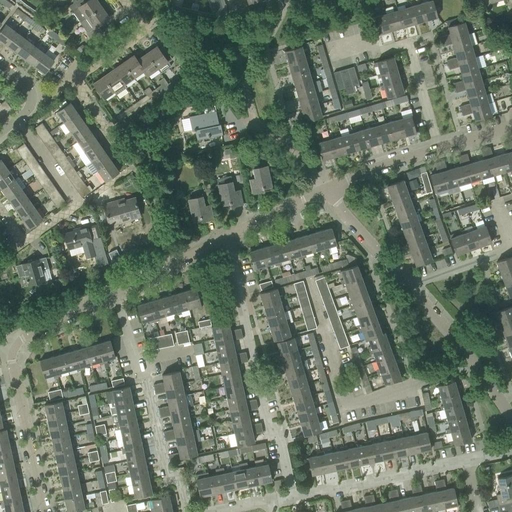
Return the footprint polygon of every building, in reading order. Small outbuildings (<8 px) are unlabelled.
[(12,5),(5,0),(3,0),(2,3),(9,8),(12,5)] [(101,7),(95,0),(77,0),(68,6),(75,16),(76,14),(81,21),(101,7)] [(227,10),(224,0),(219,0),(223,11),(227,10)] [(437,17),(432,0),(431,1),(431,0),(427,0),(428,2),(420,4),(425,21),(437,17)] [(425,21),(420,4),(419,1),(415,2),(416,5),(409,7),(414,24),(425,21)] [(414,24),(409,7),(408,4),(404,5),(405,8),(397,11),(402,28),(414,24)] [(29,7),(26,10),(33,15),(35,11),(29,7)] [(108,18),(101,7),(79,22),(87,32),(90,38),(102,29),(99,24),(108,18)] [(402,28),(397,11),(396,8),(392,9),(393,12),(385,14),(390,31),(402,28)] [(14,13),(22,18),(25,14),(17,9),(14,13)] [(390,31),(385,14),(384,11),(381,12),(382,15),(374,18),(379,34),(390,31)] [(36,23),(29,18),(27,16),(24,20),(34,27),(36,23)] [(458,18),(446,21),(447,27),(457,24),(459,24),(458,18)] [(459,24),(457,24),(447,27),(450,34),(439,37),(441,42),(468,34),(464,22),(459,24)] [(44,29),(36,23),(34,27),(41,33),(44,29)] [(0,40),(5,45),(15,32),(5,24),(0,31),(0,40)] [(58,35),(50,30),(47,34),(54,39),(58,35)] [(15,52),(25,39),(15,32),(5,45),(15,52)] [(471,46),(468,34),(441,42),(442,47),(452,44),(454,51),(471,46)] [(65,41),(58,35),(54,39),(62,45),(65,41)] [(24,59),(34,46),(25,39),(15,52),(24,59)] [(324,53),(322,45),(316,46),(318,55),(324,53)] [(34,66),(44,53),(34,46),(24,59),(34,66)] [(284,51),(288,63),(308,58),(307,54),(304,55),(302,46),(284,51)] [(475,57),(471,46),(454,51),(456,57),(446,60),(447,65),(475,57)] [(160,52),(157,47),(152,50),(151,48),(146,52),(146,51),(145,52),(147,54),(146,54),(157,68),(160,73),(170,66),(167,62),(171,59),(164,49),(160,52)] [(54,61),(53,60),(44,53),(34,66),(44,74),(54,61)] [(326,61),(324,53),(318,55),(321,63),(326,61)] [(157,68),(146,54),(137,61),(143,70),(143,71),(146,75),(157,68)] [(137,61),(133,56),(123,63),(133,77),(143,71),(143,70),(137,61)] [(376,62),(376,63),(373,64),(374,67),(377,66),(380,74),(397,69),(393,57),(376,62)] [(478,69),(475,57),(447,65),(449,70),(459,67),(461,74),(478,69)] [(309,61),(308,58),(288,63),(291,75),(308,70),(306,62),(309,61)] [(133,77),(123,63),(113,70),(123,84),(133,77)] [(366,69),(364,64),(356,66),(358,72),(366,69)] [(358,84),(353,67),(347,69),(352,86),(358,84)] [(331,76),(328,68),(323,69),(325,78),(331,76)] [(352,86),(347,69),(339,71),(344,88),(346,95),(355,93),(352,86)] [(397,69),(380,74),(376,75),(377,79),(381,78),(383,86),(400,81),(397,69)] [(481,80),(478,69),(461,74),(463,80),(453,83),(454,88),(481,80)] [(123,84),(113,70),(103,77),(113,91),(116,95),(126,88),(123,84)] [(311,78),(308,70),(291,75),(294,87),(314,81),(313,77),(311,78)] [(344,88),(339,71),(333,73),(338,90),(344,88)] [(334,87),(331,76),(325,78),(329,89),(334,87)] [(113,91),(103,77),(93,84),(103,98),(113,91)] [(178,77),(169,82),(168,84),(171,87),(180,80),(178,77)] [(485,92),(481,80),(454,88),(455,93),(466,90),(468,97),(485,92)] [(315,84),(314,81),(294,87),(298,98),(315,93),(313,85),(315,84)] [(369,90),(366,81),(361,83),(363,91),(369,90)] [(400,81),(383,86),(380,87),(381,90),(384,89),(386,98),(404,93),(400,81)] [(165,91),(160,85),(155,88),(158,92),(160,95),(165,91)] [(337,99),(335,91),(334,87),(329,89),(332,100),(337,99)] [(148,99),(158,92),(155,88),(146,95),(148,99)] [(371,98),(369,90),(363,91),(366,100),(371,98)] [(488,103),(485,92),(468,97),(469,103),(459,106),(461,111),(488,103)] [(210,93),(199,95),(201,104),(208,102),(212,102),(210,93)] [(317,101),(315,93),(298,98),(301,109),(321,104),(320,100),(317,101)] [(139,106),(148,99),(146,95),(136,102),(139,106)] [(5,101),(0,105),(0,104),(0,113),(2,116),(11,108),(5,101)] [(129,113),(139,106),(136,102),(126,109),(129,113)] [(56,112),(62,120),(64,122),(77,113),(70,103),(56,112)] [(383,108),(381,103),(369,106),(371,111),(383,108)] [(491,115),(489,106),(488,103),(461,111),(462,116),(472,113),(474,120),(491,115)] [(322,107),(321,104),(301,109),(305,121),(322,116),(319,108),(322,107)] [(371,111),(369,106),(358,109),(360,115),(371,111)] [(119,120),(127,114),(129,113),(126,109),(116,116),(119,120)] [(360,115),(358,109),(346,113),(348,118),(360,115)] [(216,111),(206,114),(189,117),(192,130),(195,130),(197,139),(209,137),(209,139),(221,136),(221,134),(222,134),(220,124),(218,124),(216,111)] [(84,123),(77,113),(64,122),(70,132),(84,123)] [(348,118),(346,113),(335,116),(336,121),(348,118)] [(415,133),(410,116),(402,118),(401,115),(398,116),(404,137),(415,133)] [(404,137),(398,116),(394,117),(395,120),(387,123),(392,140),(404,137)] [(392,140),(387,123),(379,125),(378,122),(374,123),(380,143),(392,140)] [(37,134),(45,128),(41,123),(33,129),(37,134)] [(91,133),(84,123),(70,132),(77,142),(91,133)] [(380,143),(374,123),(371,124),(372,127),(364,129),(369,147),(380,143)] [(369,147),(364,129),(356,132),(355,129),(351,130),(357,150),(369,147)] [(357,150),(351,130),(348,131),(348,134),(341,136),(346,153),(357,150)] [(98,142),(91,133),(77,142),(84,152),(98,142)] [(346,153),(341,136),(333,139),(332,135),(328,136),(334,157),(346,153)] [(334,157),(328,136),(325,137),(326,141),(317,143),(322,160),(334,157)] [(47,148),(55,143),(52,138),(44,144),(47,148)] [(105,152),(98,142),(84,152),(91,161),(105,152)] [(511,169),(511,155),(508,142),(503,143),(506,153),(499,155),(504,172),(511,169)] [(51,154),(59,148),(55,143),(47,148),(51,154)] [(19,154),(27,149),(24,144),(16,149),(19,154)] [(504,172),(499,155),(493,157),(490,147),(485,148),(493,175),(504,172)] [(493,175),(485,148),(480,150),(483,160),(476,162),(481,179),(493,175)] [(91,161),(86,165),(93,175),(98,172),(112,162),(105,152),(91,161)] [(481,179),(476,162),(470,164),(467,154),(462,155),(470,182),(481,179)] [(470,182),(462,155),(457,156),(460,166),(453,168),(458,186),(470,182)] [(61,168),(69,162),(72,160),(69,156),(58,163),(61,168)] [(30,169),(38,163),(34,158),(26,164),(30,169)] [(458,186),(453,168),(446,170),(444,160),(439,162),(447,189),(458,186)] [(65,173),(73,167),(69,162),(61,168),(65,173)] [(119,172),(112,162),(98,172),(105,181),(119,172)] [(447,189),(439,162),(434,163),(437,173),(430,175),(435,192),(447,189)] [(25,180),(41,168),(38,163),(30,169),(22,175),(25,180)] [(267,166),(257,168),(253,169),(255,178),(249,180),(252,193),(272,189),(267,166)] [(429,182),(424,167),(418,168),(423,183),(429,182)] [(14,180),(7,170),(0,174),(0,187),(1,189),(14,180)] [(78,171),(68,178),(72,183),(75,188),(83,182),(85,181),(78,171)] [(43,188),(51,183),(48,178),(40,184),(43,188)] [(407,192),(404,184),(407,183),(406,179),(386,186),(390,198),(407,192)] [(21,189),(14,180),(1,189),(8,199),(21,189)] [(92,190),(89,186),(87,187),(83,182),(75,188),(82,197),(92,190)] [(242,204),(240,194),(239,190),(234,191),(232,182),(218,185),(223,208),(242,204)] [(432,192),(429,182),(423,183),(426,194),(432,192)] [(47,194),(55,188),(51,183),(43,188),(47,194)] [(28,199),(21,189),(8,199),(15,208),(28,199)] [(410,199),(407,192),(390,198),(395,209),(414,202),(413,198),(410,199)] [(213,219),(211,209),(210,204),(204,206),(202,196),(188,199),(193,223),(213,219)] [(57,208),(65,202),(62,198),(54,204),(57,208)] [(103,205),(106,214),(109,226),(140,217),(134,198),(118,203),(117,201),(103,205)] [(35,209),(28,199),(15,208),(22,218),(35,209)] [(436,207),(434,199),(428,200),(430,209),(436,207)] [(415,205),(414,202),(395,209),(399,220),(415,214),(413,206),(415,205)] [(438,215),(436,207),(430,209),(433,217),(438,215)] [(42,219),(36,211),(35,209),(22,218),(29,228),(42,219)] [(418,222),(415,214),(399,220),(403,232),(422,225),(421,221),(418,222)] [(444,229),(441,222),(435,224),(438,232),(444,229)] [(73,231),(64,234),(66,244),(68,249),(83,245),(87,258),(94,256),(97,267),(108,264),(99,235),(97,225),(87,228),(86,226),(76,229),(77,230),(73,231)] [(424,228),(422,225),(403,232),(407,243),(424,237),(421,229),(424,228)] [(491,243),(488,233),(485,226),(476,229),(475,226),(472,227),(473,230),(479,247),(491,243)] [(331,228),(319,231),(325,252),(329,251),(328,248),(336,245),(331,228)] [(447,237),(444,229),(438,232),(441,239),(447,237)] [(479,247),(473,230),(465,233),(464,230),(461,231),(462,234),(468,251),(479,247)] [(325,252),(319,231),(307,235),(312,252),(320,250),(321,253),(325,252)] [(468,251),(462,234),(454,237),(453,234),(449,235),(451,238),(450,238),(456,255),(468,251)] [(312,252),(307,235),(296,238),(302,258),(305,257),(304,254),(312,252)] [(426,244),(424,237),(407,243),(411,254),(430,247),(429,243),(426,244)] [(302,258),(296,238),(284,241),(289,259),(297,256),(298,259),(302,258)] [(289,259),(284,241),(273,245),(279,265),(282,264),(281,261),(289,259)] [(279,265),(273,245),(261,248),(266,265),(274,263),(275,266),(279,265)] [(432,260),(429,251),(432,250),(430,247),(411,254),(415,266),(432,260)] [(442,250),(443,256),(452,252),(450,247),(442,250)] [(266,265),(261,248),(249,252),(254,269),(255,269),(255,272),(259,271),(258,268),(266,265)] [(110,252),(108,253),(115,268),(136,258),(133,251),(133,250),(120,256),(119,256),(118,253),(116,249),(110,252)] [(511,256),(505,259),(496,262),(500,274),(511,269),(511,256)] [(49,268),(48,267),(45,257),(15,266),(18,274),(24,272),(28,285),(45,280),(42,270),(49,268)] [(338,267),(337,262),(328,264),(330,270),(338,267)] [(330,270),(328,264),(320,266),(322,272),(330,270)] [(361,277),(357,265),(340,271),(343,279),(340,280),(341,284),(361,277)] [(317,267),(313,268),(310,269),(309,266),(305,267),(306,271),(305,271),(307,276),(319,273),(317,267)] [(511,269),(500,274),(504,285),(511,282),(511,269)] [(307,276),(305,271),(297,273),(299,279),(307,276)] [(292,281),(290,275),(282,277),(284,283),(292,281)] [(284,283),(282,277),(274,280),(276,286),(284,283)] [(365,288),(361,277),(341,284),(343,287),(345,286),(348,294),(365,288)] [(261,290),(272,287),(270,280),(259,284),(261,290)] [(328,288),(327,284),(317,287),(319,292),(328,288)] [(195,288),(183,292),(188,309),(197,306),(198,310),(201,309),(195,288)] [(277,288),(269,291),(259,293),(263,305),(283,299),(282,296),(279,297),(277,288)] [(330,293),(328,288),(319,292),(321,297),(330,293)] [(351,302),(348,303),(349,306),(369,299),(365,288),(348,294),(351,302)] [(188,309),(183,292),(172,295),(178,316),(182,314),(181,311),(188,309)] [(178,316),(172,295),(160,298),(165,316),(173,313),(174,317),(178,316)] [(165,316),(160,298),(149,302),(155,322),(159,321),(158,318),(165,316)] [(285,303),(283,299),(263,305),(266,317),(283,312),(281,304),(285,303)] [(373,311),(369,299),(349,306),(351,310),(354,309),(356,317),(373,311)] [(155,322),(149,302),(137,305),(142,322),(150,320),(151,323),(155,322)] [(335,306),(326,310),(327,315),(337,311),(335,306)] [(511,306),(495,312),(499,324),(511,319),(511,306)] [(377,322),(373,311),(356,317),(359,325),(356,326),(358,329),(377,322)] [(286,320),(283,312),(266,317),(270,328),(290,322),(289,319),(286,320)] [(316,328),(314,320),(313,316),(304,319),(307,330),(316,328)] [(209,319),(197,322),(199,328),(211,325),(209,319)] [(511,332),(511,319),(499,324),(503,335),(511,332)] [(291,326),(290,322),(270,328),(273,340),(290,335),(288,327),(291,326)] [(381,333),(377,322),(358,329),(359,333),(362,332),(365,340),(368,339),(367,338),(381,333)] [(241,333),(240,328),(230,331),(229,323),(211,327),(214,339),(241,333)] [(186,330),(180,331),(183,343),(189,342),(186,330)] [(183,343),(180,331),(175,332),(178,344),(183,343)] [(316,344),(313,336),(313,332),(307,334),(310,346),(316,344)] [(384,332),(381,333),(367,338),(368,339),(370,347),(368,347),(369,351),(389,344),(384,332)] [(511,332),(503,335),(508,347),(511,344),(511,332)] [(170,333),(165,335),(167,346),(173,345),(170,333)] [(232,340),(242,338),(241,333),(214,339),(216,351),(234,347),(232,340)] [(346,339),(345,334),(335,337),(337,342),(346,339)] [(167,346),(165,335),(159,336),(162,348),(167,346)] [(162,348),(159,336),(153,337),(156,349),(162,348)] [(156,349),(153,337),(148,339),(151,350),(156,349)] [(296,346),(293,338),(276,343),(280,355),(300,349),(299,345),(296,346)] [(110,340),(98,343),(104,364),(107,363),(106,360),(115,357),(110,340)] [(104,364),(98,343),(86,347),(91,364),(99,362),(101,370),(105,369),(104,364)] [(200,343),(193,345),(194,353),(202,352),(200,343)] [(393,355),(389,344),(369,351),(370,354),(373,353),(376,361),(393,355)] [(91,364),(86,347),(74,350),(80,371),(84,370),(83,367),(91,364)] [(246,357),(245,352),(235,354),(234,347),(216,351),(219,363),(246,357)] [(356,347),(350,348),(353,357),(358,355),(356,347)] [(301,352),(300,349),(280,355),(283,366),(300,361),(298,353),(301,352)] [(80,371),(74,350),(63,354),(68,371),(76,369),(77,372),(80,371)] [(68,371),(63,354),(51,357),(57,378),(61,377),(60,373),(68,371)] [(361,363),(358,355),(353,357),(357,368),(363,366),(361,363)] [(397,366),(393,355),(376,361),(379,369),(376,370),(377,374),(397,366)] [(57,378),(51,357),(40,360),(45,378),(53,375),(54,379),(57,378)] [(237,364),(248,362),(246,357),(219,363),(221,375),(239,371),(237,364)] [(303,369),(300,361),(283,366),(287,378),(307,372),(306,369),(303,369)] [(367,377),(363,366),(357,368),(361,379),(367,377)] [(401,378),(397,366),(377,374),(378,377),(381,376),(384,384),(401,378)] [(179,371),(171,373),(162,375),(163,382),(153,385),(154,389),(182,383),(179,371)] [(251,380),(250,375),(240,378),(239,371),(221,375),(224,386),(251,380)] [(308,376),(307,372),(287,378),(290,389),(307,385),(305,377),(308,376)] [(370,386),(367,377),(361,379),(364,388),(370,386)] [(124,384),(122,378),(111,381),(113,387),(124,384)] [(242,387),(253,385),(251,380),(224,386),(226,398),(244,394),(242,387)] [(437,386),(439,394),(437,395),(438,399),(441,398),(458,393),(454,381),(437,386)] [(184,395),(182,383),(154,389),(155,394),(165,392),(167,399),(184,395)] [(309,393),(307,385),(290,389),(293,401),(313,395),(312,392),(309,393)] [(132,399),(129,387),(129,386),(111,390),(113,399),(110,400),(111,403),(132,399)] [(62,398),(61,389),(48,392),(49,400),(55,399),(62,398)] [(461,405),(458,393),(441,398),(443,406),(440,407),(441,410),(444,410),(461,405)] [(168,406),(158,408),(159,413),(187,407),(193,406),(190,394),(184,395),(167,399),(168,406)] [(257,404),(256,399),(245,401),(244,394),(226,398),(229,410),(257,404)] [(314,399),(313,395),(293,401),(297,412),(314,408),(311,400),(314,399)] [(134,411),(132,399),(111,403),(111,407),(115,406),(116,415),(134,411)] [(65,400),(54,403),(44,405),(47,418),(64,414),(62,405),(66,404),(65,400)] [(247,411),(258,409),(257,404),(229,410),(231,422),(249,418),(247,411)] [(464,416),(461,405),(444,410),(446,417),(443,418),(444,422),(447,421),(464,416)] [(189,419),(187,407),(159,413),(160,418),(170,415),(172,422),(189,419)] [(316,416),(314,408),(297,412),(300,424),(320,418),(319,415),(316,416)] [(421,409),(413,411),(409,412),(411,421),(416,420),(416,417),(422,415),(421,409)] [(137,422),(134,411),(116,415),(118,422),(115,423),(116,427),(137,422)] [(66,422),(64,414),(47,418),(49,429),(70,425),(69,421),(66,422)] [(399,425),(398,420),(399,420),(398,414),(386,417),(387,422),(390,422),(391,427),(399,425)] [(468,428),(464,416),(447,421),(449,429),(446,430),(447,433),(450,432),(468,428)] [(262,427),(261,423),(250,425),(249,418),(231,422),(234,433),(262,427)] [(321,422),(320,418),(300,424),(303,436),(320,431),(318,423),(321,422)] [(192,430),(189,419),(172,422),(174,429),(163,431),(164,436),(192,430)] [(376,429),(375,425),(374,419),(366,421),(367,427),(368,430),(376,429)] [(139,434),(137,422),(116,427),(116,430),(120,429),(121,438),(139,434)] [(382,424),(375,425),(376,429),(377,433),(384,432),(382,424)] [(71,428),(70,425),(49,429),(52,441),(69,437),(67,429),(71,428)] [(352,431),(350,425),(342,428),(343,433),(346,433),(347,436),(353,434),(352,431)] [(253,434),(263,432),(262,427),(234,433),(237,446),(254,442),(253,434)] [(471,440),(468,428),(450,432),(453,440),(450,441),(451,445),(454,444),(454,445),(471,440)] [(0,443),(9,442),(6,429),(0,430),(0,443)] [(194,442),(192,430),(164,436),(165,441),(175,439),(177,446),(194,442)] [(427,432),(418,434),(418,431),(414,432),(418,452),(430,450),(427,432)] [(418,452),(414,432),(410,432),(411,435),(403,437),(406,455),(418,452)] [(142,446),(139,434),(121,438),(123,446),(120,447),(121,451),(142,446)] [(406,455),(403,437),(394,439),(394,436),(390,437),(395,457),(406,455)] [(71,445),(69,437),(52,441),(54,453),(75,448),(74,445),(71,445)] [(395,457),(390,437),(387,438),(387,440),(379,442),(383,460),(395,457)] [(383,460),(379,442),(371,444),(371,441),(367,442),(371,462),(383,460)] [(0,455),(11,453),(9,442),(0,443),(0,455)] [(197,454),(194,442),(177,446),(179,453),(168,455),(169,460),(197,454)] [(371,462),(367,442),(363,443),(364,446),(356,447),(359,465),(371,462)] [(144,458),(142,446),(121,451),(122,454),(125,453),(126,462),(144,458)] [(359,465),(356,447),(347,449),(347,446),(343,447),(347,467),(359,465)] [(347,467),(343,447),(339,448),(340,451),(332,452),(336,470),(347,467)] [(76,452),(75,448),(54,453),(57,464),(74,461),(72,453),(76,452)] [(336,470),(332,452),(324,454),(323,451),(319,452),(324,473),(336,470)] [(324,473),(319,452),(316,453),(316,456),(308,458),(312,475),(324,473)] [(0,468),(14,465),(11,453),(0,455),(0,468)] [(147,469),(144,458),(126,462),(128,469),(125,470),(126,474),(147,469)] [(271,481),(268,464),(267,460),(263,461),(263,464),(255,466),(259,484),(271,481)] [(76,469),(74,461),(57,464),(59,476),(80,472),(79,468),(76,469)] [(259,484),(255,466),(248,468),(247,464),(243,465),(247,486),(259,484)] [(0,480),(16,477),(14,465),(0,468),(0,480)] [(247,486),(243,465),(239,466),(240,470),(232,471),(236,489),(247,486)] [(149,481),(147,469),(126,474),(127,477),(130,477),(131,485),(149,481)] [(224,492),(219,470),(216,471),(216,475),(208,476),(212,494),(224,492)] [(236,489),(232,471),(224,473),(223,470),(219,470),(224,492),(236,489)] [(81,475),(80,472),(59,476),(62,488),(79,484),(77,476),(81,475)] [(212,494),(208,476),(208,473),(195,475),(200,497),(212,494)] [(496,495),(498,505),(511,502),(511,474),(497,478),(501,494),(496,495)] [(19,489),(16,477),(0,480),(0,487),(1,493),(19,489)] [(444,479),(439,480),(445,508),(457,505),(453,488),(446,489),(444,479)] [(445,508),(439,480),(434,481),(436,491),(429,493),(433,510),(445,508)] [(149,481),(131,485),(127,486),(129,494),(131,493),(132,497),(134,497),(152,493),(149,481)] [(81,492),(79,484),(62,488),(64,499),(85,495),(84,491),(81,492)] [(425,511),(433,510),(429,493),(422,494),(420,484),(415,485),(421,511),(425,511)] [(421,511),(415,485),(410,486),(413,497),(406,498),(408,511),(421,511)] [(21,501),(19,489),(1,493),(3,501),(0,502),(1,505),(21,501)] [(117,501),(115,494),(114,489),(108,490),(111,502),(117,501)] [(408,511),(406,498),(399,500),(397,489),(392,490),(396,511),(408,511)] [(396,511),(392,490),(387,491),(389,502),(382,503),(384,511),(396,511)] [(100,492),(102,504),(108,503),(105,491),(100,492)] [(384,511),(382,503),(375,505),(373,494),(368,495),(371,511),(384,511)] [(86,499),(85,495),(64,499),(67,511),(84,508),(82,499),(86,499)] [(371,511),(368,495),(363,496),(365,507),(358,508),(359,511),(371,511)] [(151,500),(153,508),(150,509),(150,511),(153,511),(172,508),(169,496),(151,500)] [(359,511),(358,508),(352,510),(349,499),(345,501),(347,511),(359,511)] [(23,511),(21,501),(1,505),(2,508),(4,508),(5,511),(23,511)] [(511,511),(511,502),(498,505),(498,506),(488,508),(489,511),(511,511)]
